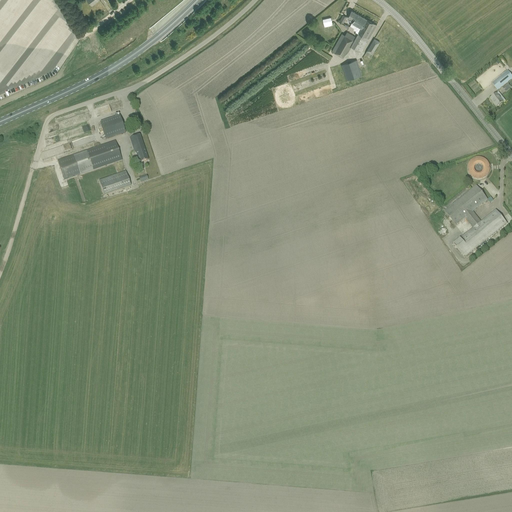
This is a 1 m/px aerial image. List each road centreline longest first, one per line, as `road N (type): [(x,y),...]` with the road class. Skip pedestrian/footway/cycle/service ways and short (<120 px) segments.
road 1 (unclassified): [(255,0),(145,81),(49,116),(32,168)]
road 2 (primary): [(0,121),(91,80),(198,0)]
road 3 (tertiary): [(511,156),(378,0)]
